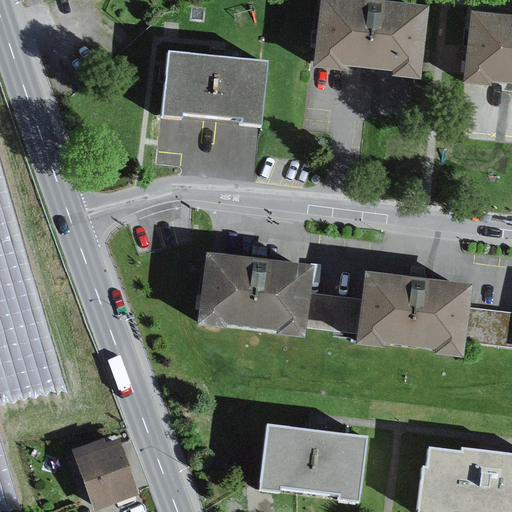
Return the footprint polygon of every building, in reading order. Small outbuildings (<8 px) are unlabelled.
[(371,7),(322,2),(314,75),(342,78),(343,72),(395,77),(394,82),(421,85),(428,12),(371,7)] [(511,22),(473,18),(465,92),(493,95),(493,89),(511,90),(511,22)] [(218,62),(168,57),(163,120),(183,122),(184,117),(243,122),(243,127),(261,129),(267,66),(218,62)] [(261,267),(209,260),(199,330),(227,334),(228,329),(277,335),(276,341),(305,344),(307,329),(311,295),(314,274),(261,267)] [(420,286),(368,279),(365,302),(360,336),(359,349),(387,353),(387,348),(436,354),(436,360),(464,364),(467,343),(471,310),(473,293),(420,286)] [(365,302),(311,295),(307,329),(360,336),(365,302)] [(511,314),(471,310),(467,343),(511,348),(511,314)] [(317,434),(267,428),(259,493),(279,495),(280,490),(340,498),(340,501),(358,503),(366,440),(317,434)] [(110,441),(76,453),(97,511),(104,511),(144,498),(123,441),(112,445),(110,441)] [(460,456),(430,453),(428,471),(423,471),(418,511),(511,511),(511,458),(489,456),(461,452),(460,456)]
